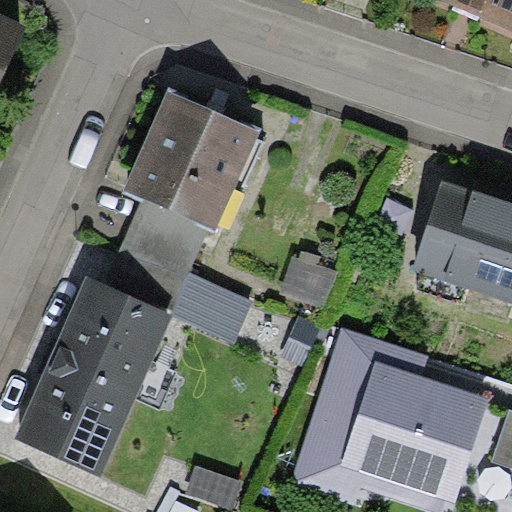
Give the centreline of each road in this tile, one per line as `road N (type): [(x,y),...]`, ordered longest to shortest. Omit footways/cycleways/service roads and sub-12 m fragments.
road 1 (residential): [(511,109),(179,0)]
road 2 (residential): [(125,0),(0,282)]
